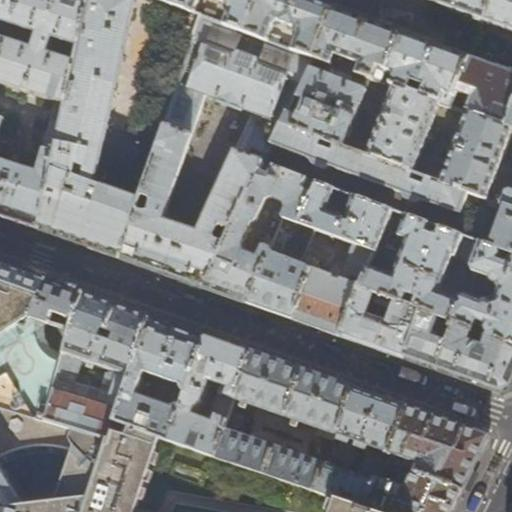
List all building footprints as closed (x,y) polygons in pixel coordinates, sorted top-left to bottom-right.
[(0,117),(0,217),(37,231),(74,61),(47,52),(51,39),(77,47),(87,0),(0,0),(0,84),(54,102),(36,173),(0,161),(0,125),(3,118),(0,117)] [(87,0),(77,47),(74,61),(37,231),(57,237),(96,251),(119,259),(136,210),(140,200),(94,184),(135,0),(87,0)] [(177,0),(176,7),(196,14),(201,0),(200,0),(216,0),(227,4),(229,12),(225,25),(246,32),(258,0),(177,0)] [(310,0),(258,0),(246,32),(268,40),(272,26),(277,21),(281,22),(281,24),(294,29),(295,28),(297,29),(298,35),(292,49),(318,58),(333,8),(310,0)] [(487,0),(426,0),(484,22),(491,4),(487,2),(487,0)] [(484,22),(511,32),(511,0),(487,0),(487,2),(491,4),(484,22)] [(367,21),(333,8),(318,58),(333,64),(336,56),(361,65),(358,73),(370,77),(374,79),(378,68),(387,71),(401,33),(367,21)] [(150,199),(151,203),(149,210),(145,213),(136,210),(119,259),(147,269),(202,288),(226,241),(218,238),(216,234),(219,227),(224,225),(232,228),(265,164),(275,145),(285,125),(285,124),(270,118),(281,96),(296,102),(318,58),(292,49),(284,46),(273,42),(268,40),(246,32),(225,25),(202,16),(193,42),(203,45),(188,88),(179,85),(141,196),(150,199)] [(436,47),(401,33),(387,71),(397,75),(393,85),(395,86),(413,93),(416,84),(426,88),(423,96),(441,103),(452,107),(454,103),(457,93),(470,60),(436,47)] [(274,36),(273,42),(284,46),(286,41),(274,36)] [(358,73),(333,64),(318,58),(296,102),(295,104),(299,105),(301,100),(309,102),(302,119),(290,114),(285,124),(285,125),(345,147),(370,77),(358,73)] [(496,69),(470,60),(457,93),(473,98),(468,113),(508,127),(511,116),(511,75),(508,74),(509,71),(497,66),(496,69)] [(423,96),(413,93),(395,86),(369,156),(414,173),(441,103),(423,96)] [(511,130),(511,128),(508,127),(468,113),(442,183),(473,194),(488,200),(511,130)] [(285,125),(275,145),(312,159),(315,166),(326,169),(332,166),(403,193),(406,200),(417,204),(423,200),(461,214),(465,203),(470,205),(473,194),(442,183),(429,178),(427,185),(412,179),(414,173),(369,156),(345,147),(285,125)] [(319,184),(265,164),(232,228),(226,241),(202,288),(221,295),(247,304),(272,250),(264,247),(259,258),(243,253),(242,246),(251,226),(256,222),(265,202),(271,198),(286,204),(288,211),(284,218),(286,219),(300,224),(319,184)] [(319,184),(300,224),(313,229),(354,243),(376,252),(377,252),(393,211),(355,197),(349,213),(351,214),(349,220),(350,225),(346,226),(344,217),(328,212),(336,190),(319,184)] [(511,191),(510,191),(507,192),(505,199),(496,196),(494,202),(505,206),(511,208),(511,191)] [(511,208),(505,206),(491,246),(504,251),(511,253),(511,208)] [(481,333),(483,334),(488,336),(511,346),(511,257),(509,265),(501,262),(504,251),(491,246),(442,228),(438,238),(427,234),(431,224),(408,216),(400,237),(408,240),(395,275),(370,266),(360,287),(396,300),(399,291),(414,297),(411,306),(421,310),(440,318),(453,323),(469,329),(472,319),(485,324),(481,333)] [(313,229),(300,224),(286,219),(272,250),(247,304),(312,327),(369,347),(405,360),(421,310),(411,306),(396,300),(360,287),(370,266),(376,252),(354,243),(343,273),(340,274),(339,278),(300,264),(313,229)] [(46,323),(33,319),(46,284),(40,282),(31,279),(32,276),(26,274),(21,272),(9,282),(0,278),(0,382),(9,377),(36,419),(46,422),(64,358),(58,354),(54,351),(51,348),(49,344),(47,341),(45,331),(46,323)] [(60,327),(72,330),(69,342),(64,358),(46,422),(45,423),(109,440),(111,433),(115,423),(149,317),(105,302),(47,281),(46,284),(33,319),(46,323),(60,327)] [(433,337),(440,318),(421,310),(405,360),(418,365),(453,377),(456,378),(501,394),(511,389),(511,388),(511,346),(488,336),(483,334),(479,346),(471,343),(475,331),(469,329),(453,323),(447,342),(433,337)] [(205,337),(175,326),(149,317),(115,423),(130,428),(159,438),(170,442),(205,337)] [(72,330),(60,327),(69,342),(72,330)] [(170,442),(216,458),(251,353),(227,345),(205,337),(170,442)] [(283,364),(251,353),(216,458),(316,493),(334,443),(326,441),(318,462),(245,437),(253,414),(252,411),(247,410),(249,405),(295,421),(293,428),(303,431),(305,425),(318,430),(316,436),(334,442),(354,389),(326,379),(283,364)] [(379,398),(354,389),(334,442),(334,443),(316,493),(337,500),(366,510),(382,467),(384,461),(387,454),(404,407),(379,398)] [(444,421),(404,407),(387,454),(411,462),(414,453),(420,456),(414,471),(410,469),(406,470),(404,475),(405,475),(413,474),(425,478),(462,491),(472,470),(474,467),(477,460),(489,437),(453,424),(444,421)] [(0,408),(0,511),(85,511),(109,440),(45,423),(46,422),(36,419),(0,408)] [(135,511),(159,438),(130,428),(127,438),(111,433),(109,440),(85,511),(371,511),(366,510),(337,500),(332,511),(135,511)] [(390,463),(384,461),(382,467),(387,469),(388,469),(390,463)] [(382,482),(387,469),(382,467),(366,510),(371,511),(451,511),(454,508),(462,491),(425,478),(413,474),(405,475),(412,477),(407,491),(382,482)]
